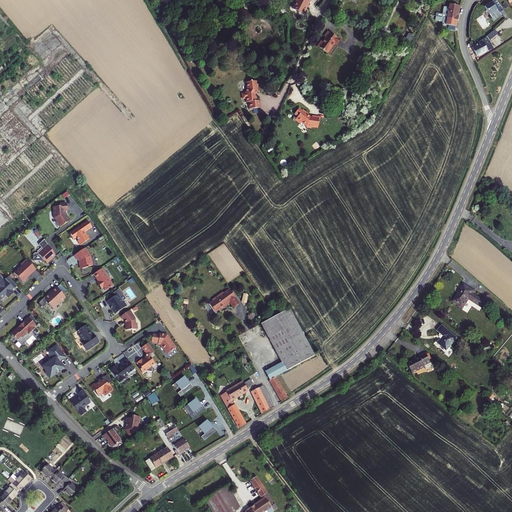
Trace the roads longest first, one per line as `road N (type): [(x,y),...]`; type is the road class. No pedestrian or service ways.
road 1 (tertiary): [(493,125),(439,254),(383,332),(343,371),(151,493)]
road 2 (residential): [(47,399),(117,348),(60,273),(0,325)]
road 3 (residential): [(47,399),(151,493)]
road 4 (residential): [(493,125),(462,40),(470,0)]
